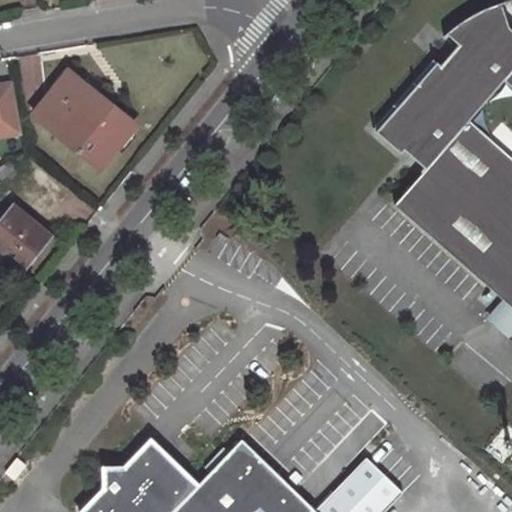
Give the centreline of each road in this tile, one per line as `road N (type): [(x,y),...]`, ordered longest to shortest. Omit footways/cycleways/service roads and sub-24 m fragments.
road 1 (tertiary): [(0,399),(288,43)]
road 2 (residential): [(0,41),(209,7),(263,21),(288,43)]
